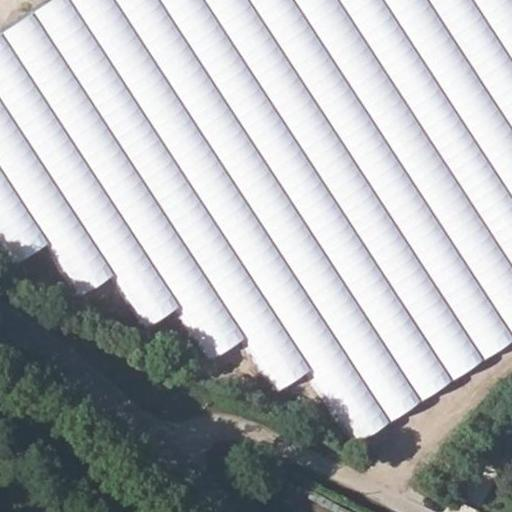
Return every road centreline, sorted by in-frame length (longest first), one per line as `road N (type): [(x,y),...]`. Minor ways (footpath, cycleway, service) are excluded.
road 1 (residential): [(173,457),(220,443),(386,511)]
road 2 (unclassified): [(173,457),(40,340),(0,319)]
